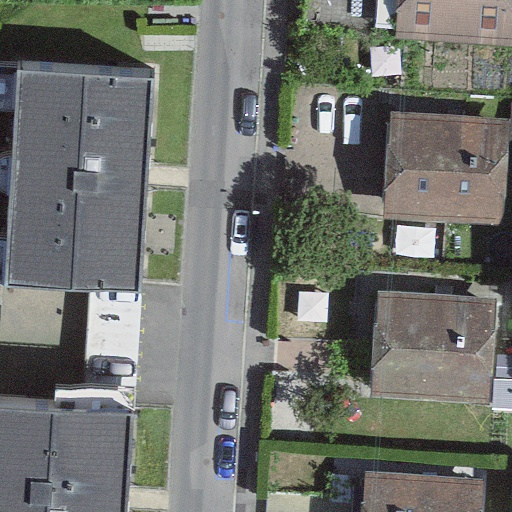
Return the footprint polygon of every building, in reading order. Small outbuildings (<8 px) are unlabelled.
[(511,0),(308,0),(307,36),(511,45),(511,0)] [(158,49),(22,40),(9,254),(144,263),(158,49)] [(505,133),(398,127),(392,221),(500,228),(505,133)] [(491,307),(387,300),(380,391),(484,399),(491,307)] [(124,511),(135,386),(0,374),(0,511),(124,511)] [(471,511),(473,486),(373,479),(370,511),(471,511)]
